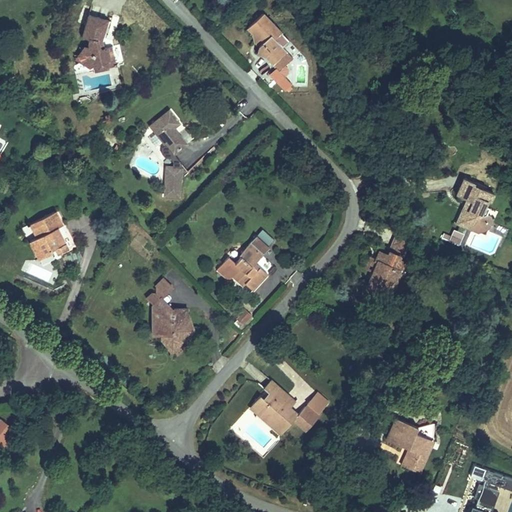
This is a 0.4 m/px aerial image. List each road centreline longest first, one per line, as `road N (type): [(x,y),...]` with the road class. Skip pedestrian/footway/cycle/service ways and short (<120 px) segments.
road 1 (residential): [(169,0),(332,164),(352,211),(337,244),(164,444)]
road 2 (residential): [(278,511),(225,488),(164,444)]
road 3 (residential): [(164,444),(66,365)]
